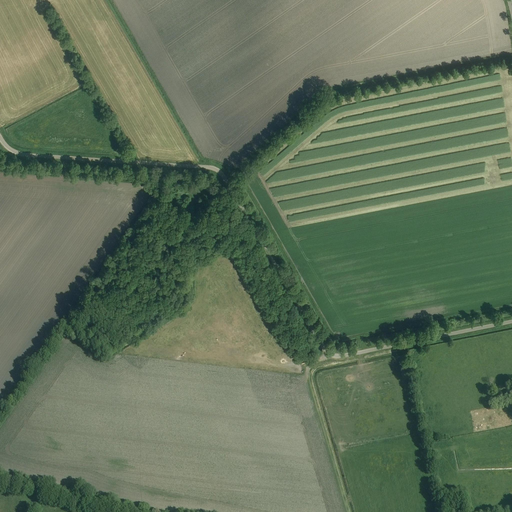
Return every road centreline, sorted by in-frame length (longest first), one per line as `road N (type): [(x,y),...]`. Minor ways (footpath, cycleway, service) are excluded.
road 1 (unclassified): [(511,321),(329,354),(215,169),(29,156),(0,137)]
road 2 (track): [(346,511),(307,372),(329,354)]
road 3 (track): [(0,479),(126,511)]
